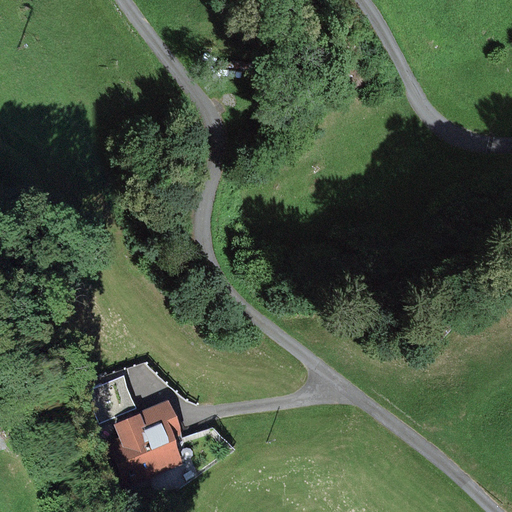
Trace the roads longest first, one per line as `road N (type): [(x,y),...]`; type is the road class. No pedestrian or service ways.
road 1 (track): [(495,511),(232,301),(207,263),(202,233),(218,151),(214,123),(121,0)]
road 2 (track): [(363,0),(424,112),(491,146),(511,144)]
